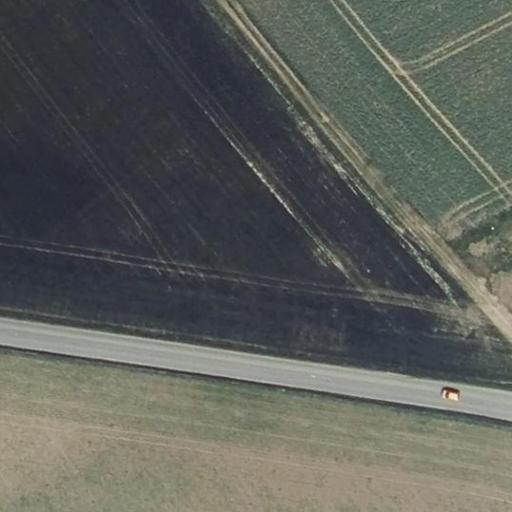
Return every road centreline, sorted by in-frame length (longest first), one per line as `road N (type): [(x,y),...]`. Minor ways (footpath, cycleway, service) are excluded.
road 1 (unclassified): [(0,330),(511,406)]
road 2 (track): [(511,350),(227,0)]
